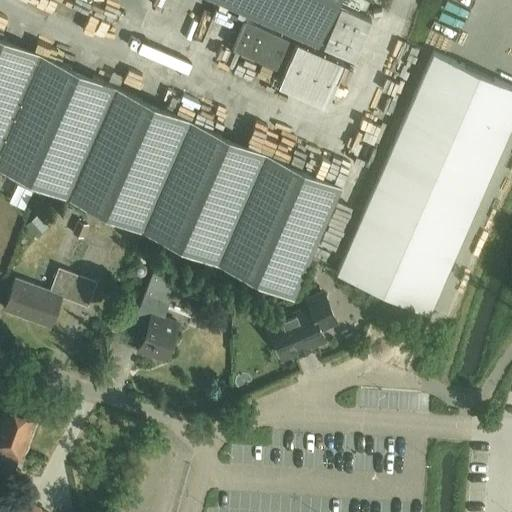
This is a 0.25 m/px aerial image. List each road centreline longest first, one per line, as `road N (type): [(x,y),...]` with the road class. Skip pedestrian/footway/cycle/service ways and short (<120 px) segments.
road 1 (unknown): [(10,0),(312,121),(349,115),(364,99),(407,0)]
road 2 (residential): [(464,426),(261,411)]
road 3 (unclassified): [(182,427),(0,359)]
road 4 (residential): [(425,382),(355,371),(261,411)]
